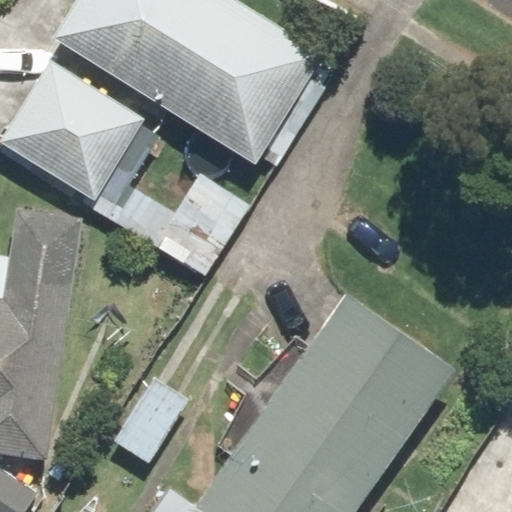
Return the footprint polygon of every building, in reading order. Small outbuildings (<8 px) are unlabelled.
[(251,0),(79,0),(56,38),(247,153),(316,39),(251,0)] [(42,63),(0,130),(0,143),(87,197),(135,121),(42,63)] [(431,154),(411,188),(466,222),(486,189),(431,154)] [(253,199),(202,168),(156,244),(207,275),(253,199)] [(0,447),(41,454),(78,217),(21,208),(8,294),(0,292),(0,447)] [(156,511),(351,511),(454,363),(344,289),(207,488),(184,472),(156,511)] [(112,438),(146,461),(184,403),(150,380),(112,438)]
